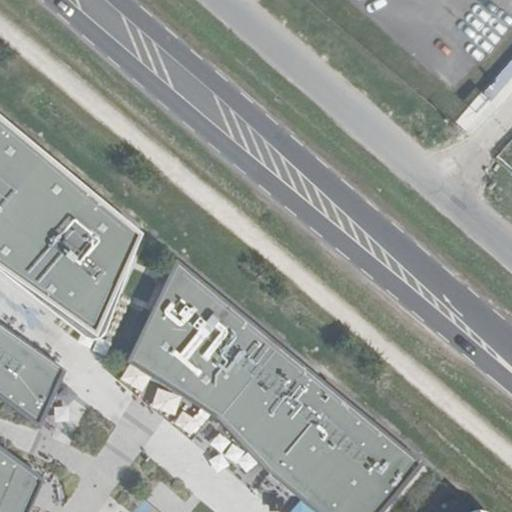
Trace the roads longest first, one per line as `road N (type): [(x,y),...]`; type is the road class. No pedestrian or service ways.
road 1 (primary): [(65,0),(511,388)]
road 2 (primary): [(511,348),(120,0)]
